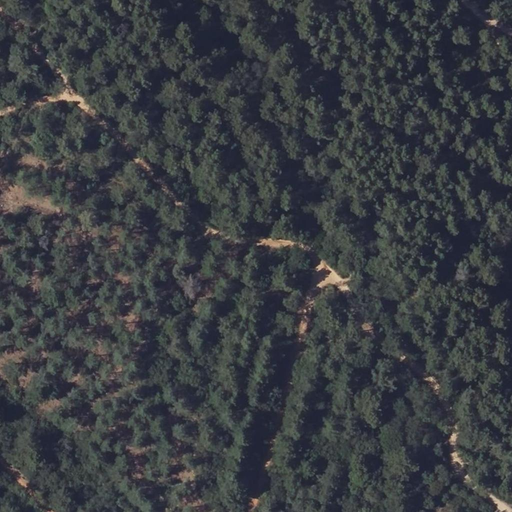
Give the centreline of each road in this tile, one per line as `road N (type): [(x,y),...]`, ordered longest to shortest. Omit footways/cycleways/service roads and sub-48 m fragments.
road 1 (track): [(0,109),(44,97),(80,100),(168,193),(250,237),(310,243),(329,272)]
road 2 (track): [(329,272),(367,323),(443,392),(456,427),(457,466),(506,511)]
road 3 (track): [(0,6),(80,100)]
